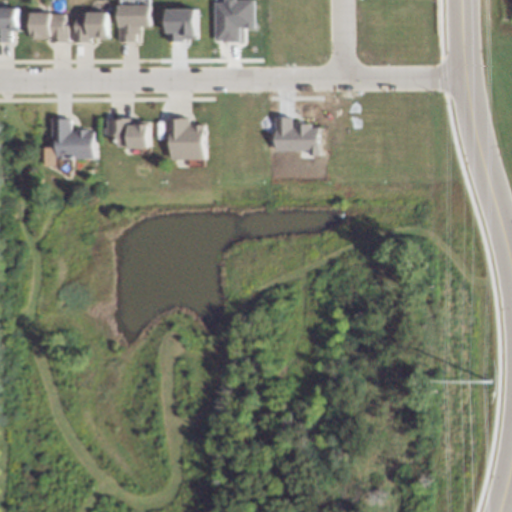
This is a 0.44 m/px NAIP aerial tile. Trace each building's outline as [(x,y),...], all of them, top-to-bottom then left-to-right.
[(214,2),(214,42),(239,41),(239,28),(253,28),(253,0),(223,0),(224,2),(214,2)] [(118,5),(118,41),(138,41),(138,26),(150,26),(151,5),(118,5)] [(18,8),(0,7),(0,42),(11,42),(10,31),(18,31),(18,8)] [(196,9),(167,9),(167,33),(175,33),(175,40),(197,40),(196,9)] [(108,12),(72,13),(73,40),(108,39),(108,12)] [(31,41),(67,40),(66,13),(31,13),(31,41)] [(275,151),(308,150),(308,155),(318,155),(318,125),(293,125),(293,117),(275,117),(275,151)] [(94,159),(94,130),(70,130),(70,118),(52,118),(53,147),(44,147),(44,166),(56,166),(56,159),(94,159)] [(171,159),(204,159),(204,124),(189,124),(189,118),(164,119),(164,138),(170,138),(171,159)] [(149,148),(149,119),(106,119),(107,136),(115,136),(116,148),(149,148)]
